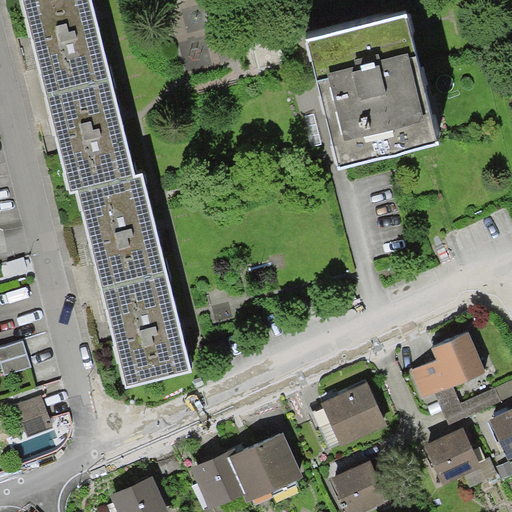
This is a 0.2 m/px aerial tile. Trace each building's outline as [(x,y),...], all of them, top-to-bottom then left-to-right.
[(20,0),(43,92),(107,76),(88,0),(20,0)] [(414,7),(301,32),(331,168),(444,143),(414,7)] [(45,94),(69,189),(133,174),(109,78),(45,94)] [(77,189),(100,285),(164,269),(141,174),(77,189)] [(102,287),(126,382),(190,367),(166,271),(102,287)] [(410,371),(423,400),(480,374),(462,335),(426,351),(432,362),(410,371)] [(367,382),(321,403),(341,446),(387,426),(367,382)] [(511,405),(486,417),(504,455),(511,451),(511,405)] [(464,427),(425,445),(443,485),(482,467),(464,427)] [(282,432),(226,457),(241,487),(251,497),(302,478),(282,432)] [(222,447),(188,461),(205,504),(241,487),(226,457),(222,447)] [(370,460),(331,478),(346,511),(362,511),(389,500),(370,460)] [(163,511),(147,474),(106,492),(114,511),(163,511)]
